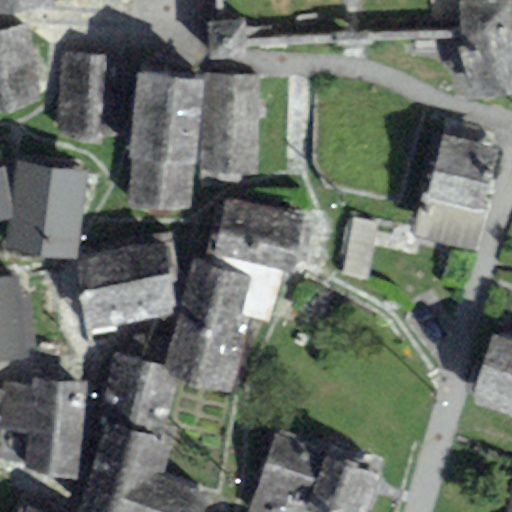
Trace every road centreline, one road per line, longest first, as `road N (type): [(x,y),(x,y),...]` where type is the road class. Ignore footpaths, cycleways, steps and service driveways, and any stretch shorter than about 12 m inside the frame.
road 1 (residential): [(420,511),(511,171)]
road 2 (residential): [(511,121),(357,64),(202,60),(187,34)]
road 3 (residential): [(187,34),(58,17),(0,19)]
